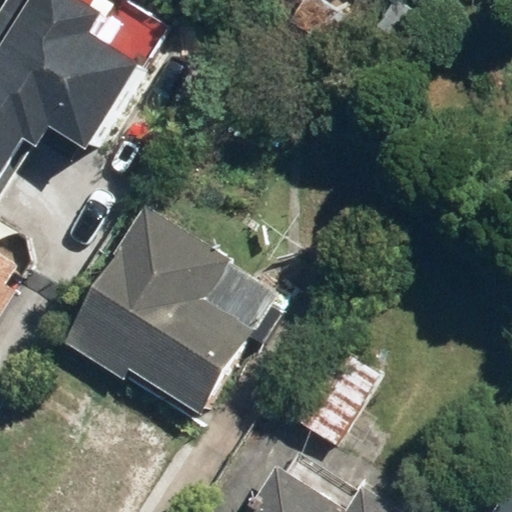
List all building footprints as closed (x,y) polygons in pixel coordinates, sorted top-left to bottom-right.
[(127,20),(96,0),(23,0),(0,35),(0,217),(1,218),(46,149),(58,157),(72,135),(108,158),(164,72),(114,40),(127,20)] [(158,208),(73,342),(206,427),(257,348),(268,355),(295,314),(283,307),(290,296),(244,267),(246,264),(158,208)] [(0,248),(0,335),(28,293),(19,288),(31,269),(0,248)] [(388,373),(318,331),(275,403),(346,444),(388,373)] [(410,511),(375,489),(360,511),(357,511),(288,468),(260,511),(410,511)]
